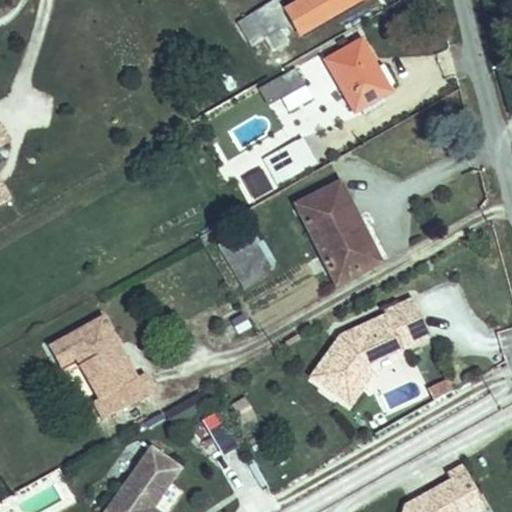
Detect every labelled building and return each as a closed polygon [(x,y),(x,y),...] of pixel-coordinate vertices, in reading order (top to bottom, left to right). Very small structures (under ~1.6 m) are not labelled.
[(301,35),(360,0),(301,0),(286,9),(301,35)] [(298,58),(281,31),(289,26),(274,2),(251,16),(261,33),(278,59),(279,58),(283,66),(298,58)] [(261,33),(251,16),(239,23),(249,40),(261,33)] [(350,47),(346,39),(338,43),(343,51),(350,47)] [(377,69),(361,41),(350,47),(343,51),(326,61),(355,112),(360,109),(382,96),(390,92),(387,87),(377,69)] [(393,84),(383,66),(377,69),(387,87),(393,84)] [(305,85),(296,70),(283,77),(291,93),(305,85)] [(274,103),(291,93),(283,77),(260,90),(269,106),(274,103)] [(282,118),(308,103),(300,88),(274,103),(282,118)] [(126,148),(174,120),(157,93),(110,121),(126,148)] [(385,102),(382,96),(360,109),(363,115),(385,102)] [(0,203),(11,198),(0,175),(0,145),(11,139),(0,116),(0,203)] [(278,185),(316,164),(302,139),(264,160),(278,185)] [(272,190),(263,174),(245,184),(254,200),(272,190)] [(380,262),(362,227),(357,230),(345,207),(350,204),(339,184),(296,205),(337,284),(380,262)] [(362,227),(350,204),(345,207),(357,230),(362,227)] [(269,265),(257,244),(259,243),(250,227),(218,246),(240,283),(268,266),(269,265)] [(244,290),(272,273),(268,266),(240,283),(244,290)] [(366,366),(430,336),(413,299),(384,312),(386,316),(342,336),(345,338),(342,344),(338,341),(311,377),(350,405),(371,376),(366,366)] [(251,327),(242,311),(229,318),(238,335),(251,327)] [(115,349),(120,347),(103,316),(49,347),(60,367),(76,359),(98,399),(92,402),(103,421),(155,392),(144,374),(137,378),(124,354),(119,356),(115,349)] [(124,354),(120,347),(115,349),(119,356),(124,354)] [(175,425),(203,410),(195,397),(167,412),(175,425)] [(237,447),(217,413),(203,421),(224,455),(237,447)] [(154,511),(151,510),(180,469),(151,449),(138,466),(125,486),(106,511),(154,511)] [(125,486),(138,466),(122,455),(108,474),(125,486)] [(469,511),(465,503),(479,495),(463,467),(448,476),(451,481),(426,495),(424,503),(417,506),(409,504),(405,506),(403,511),(469,511)] [(424,503),(426,495),(409,504),(417,506),(424,503)] [(476,511),(485,507),(479,495),(465,503),(469,511),(476,511)]
